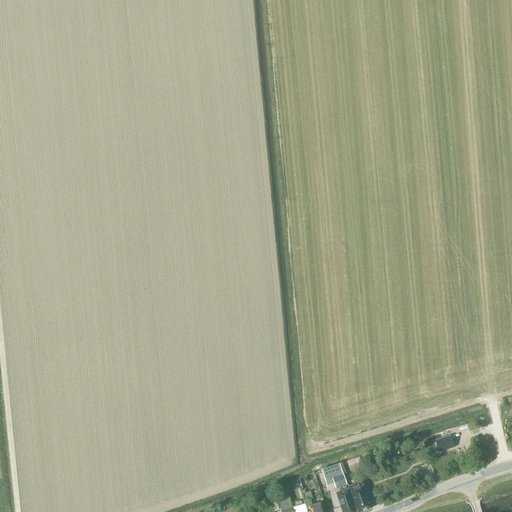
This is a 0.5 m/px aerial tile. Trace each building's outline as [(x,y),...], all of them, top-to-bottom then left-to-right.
[(435,441),(439,452),(454,448),(450,436),(435,441)] [(335,489),(346,485),(339,464),(321,470),(325,482),(332,480),(335,489)] [(361,482),(348,487),(356,511),(360,511),(371,508),(366,496),(371,494),(368,486),(363,488),(361,482)] [(341,511),(355,511),(348,489),(335,493),(341,511)] [(310,492),(304,493),(306,501),(310,500),(312,499),(310,492)] [(292,511),(290,504),(288,495),(278,498),(277,496),(271,498),(274,511),(280,509),(280,511),(292,511)] [(310,500),(306,501),(309,510),(310,509),(310,511),(322,511),(320,503),(311,505),(310,500)]
